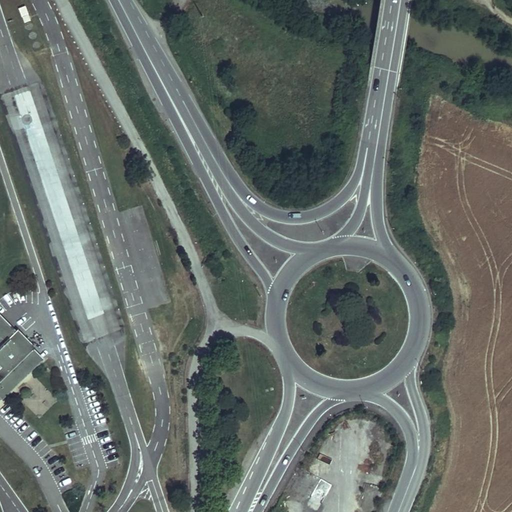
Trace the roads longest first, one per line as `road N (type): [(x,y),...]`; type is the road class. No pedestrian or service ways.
road 1 (secondary): [(371,139),(345,194),(310,216),(287,217),(251,200),(193,111),(168,91)]
road 2 (unclassified): [(199,511),(195,370),(203,342),(218,330),(244,331),(283,347)]
road 3 (unclassified): [(85,511),(99,462),(47,306)]
road 4 (secondary): [(187,130),(275,309)]
road 5 (secondary): [(315,250),(255,227),(187,130)]
road 6 (secondary): [(390,256),(377,196),(384,89)]
road 7 (secondary): [(254,511),(314,413),(349,387)]
road 8 (secondary): [(286,352),(287,405),(255,489)]
